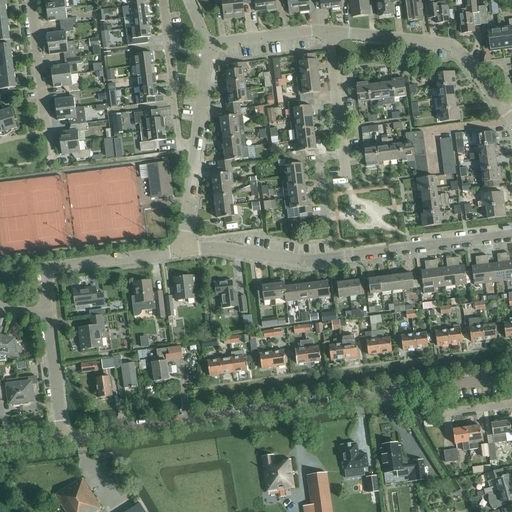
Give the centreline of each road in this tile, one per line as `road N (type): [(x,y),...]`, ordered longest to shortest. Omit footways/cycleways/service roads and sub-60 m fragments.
road 1 (tertiary): [(63,439),(511,374)]
road 2 (residential): [(183,252),(212,248),(304,264),(511,237)]
road 3 (residential): [(48,311),(45,276),(52,269),(183,252)]
road 4 (residential): [(197,149),(179,142),(163,0)]
road 5 (residential): [(470,66),(453,46),(330,32)]
road 6 (residential): [(348,179),(330,32)]
road 7 (residential): [(45,131),(31,0)]
road 8 (residential): [(63,439),(48,311)]
road 9 (residential): [(209,44),(330,32)]
